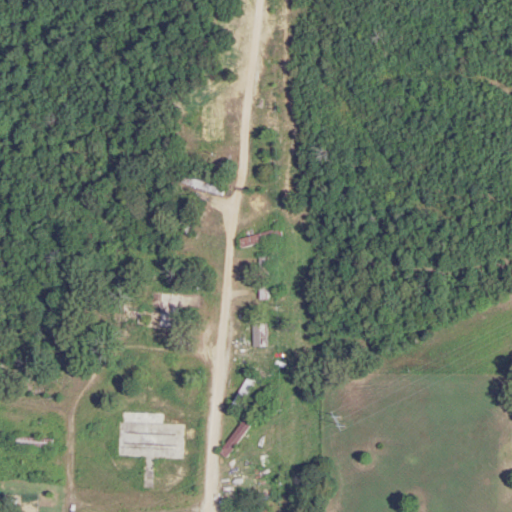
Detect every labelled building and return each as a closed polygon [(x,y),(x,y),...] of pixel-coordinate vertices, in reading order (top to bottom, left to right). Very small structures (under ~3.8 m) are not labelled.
[(247,0),(236,0),(222,32),(231,36),(247,0)] [(272,86),(263,86),(263,127),(272,127),(272,86)] [(266,257),(258,257),(258,299),(267,299),(266,257)] [(119,329),(177,329),(177,293),(157,293),(157,304),(119,304),(119,329)] [(257,379),(250,374),(226,410),(234,415),(257,379)] [(30,418),(0,411),(0,420),(28,427),(30,418)] [(162,412),(117,411),(116,458),(183,460),(184,424),(162,423),(162,412)] [(250,424),(243,419),(218,452),(225,458),(250,424)] [(51,439),(15,438),(15,447),(51,448),(51,439)] [(45,480),(3,480),(3,490),(45,490),(45,480)] [(227,497),(227,505),(264,505),(264,497),(227,497)] [(15,509),(15,499),(3,499),(3,509),(15,509)]
